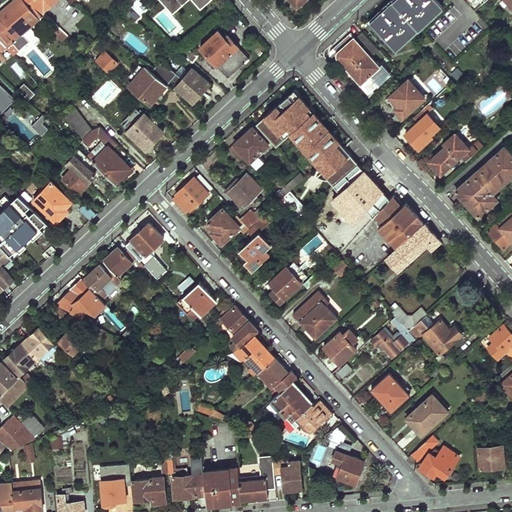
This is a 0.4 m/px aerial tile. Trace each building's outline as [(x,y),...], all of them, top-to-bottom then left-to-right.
[(13,0),(0,11),(0,18),(23,45),(27,42),(21,34),(41,17),(31,6),(29,8),(21,0),(13,0)] [(28,0),(42,13),(48,6),(49,7),(55,1),(56,2),(57,0),(28,0)] [(181,0),(195,0),(201,6),(207,0),(164,0),(171,8),(181,0)] [(443,6),(438,0),(394,0),(383,11),(372,21),(397,49),(443,6)] [(129,4),(119,15),(131,24),(141,13),(129,4)] [(0,40),(3,44),(5,46),(11,41),(18,49),(23,45),(0,18),(0,40)] [(67,36),(56,25),(50,31),(62,41),(67,36)] [(220,63),(230,74),(248,57),(237,44),(227,34),(224,37),(218,30),(200,46),(217,65),(220,63)] [(380,50),(364,32),(356,39),(350,32),(343,38),(330,50),(332,56),(340,65),(344,61),(361,80),(370,91),(391,72),(383,63),(380,66),(372,57),(380,50)] [(511,42),(505,34),(500,39),(508,47),(511,42)] [(0,47),(0,50),(5,56),(10,52),(5,46),(3,44),(0,47)] [(180,52),(193,62),(198,56),(187,46),(180,52)] [(98,63),(107,72),(115,63),(106,54),(98,63)] [(183,78),(160,59),(151,70),(167,83),(172,78),(178,83),(176,86),(193,101),(208,84),(210,82),(192,68),(183,78)] [(158,94),(160,96),(169,85),(167,83),(151,70),(146,65),(129,85),(147,101),(152,100),(158,94)] [(426,97),(409,79),(391,96),(397,103),(400,106),(397,109),(404,117),(426,97)] [(27,99),(34,94),(22,82),(16,88),(27,99)] [(0,111),(1,112),(15,98),(0,83),(0,111)] [(294,90),(288,95),(293,100),(299,95),(294,90)] [(257,123),(274,141),(290,126),(293,130),(291,132),(332,175),(334,178),(337,181),(358,161),(329,129),(323,135),(318,130),(325,124),(313,111),(310,114),(306,110),(309,107),(299,95),(293,100),(288,95),(281,101),(284,104),(279,109),(276,106),(257,123)] [(63,114),(83,138),(91,129),(72,106),(63,114)] [(441,127),(424,108),(414,118),(418,123),(407,134),(413,141),(414,140),(417,137),(424,145),(433,137),(432,135),(441,127)] [(124,126),(143,145),(152,136),(155,138),(158,135),(163,130),(157,124),(159,122),(153,116),(151,118),(142,109),(124,126)] [(41,135),(52,123),(42,113),(30,125),(41,135)] [(325,124),(318,130),(323,135),(329,129),(325,124)] [(290,126),(274,141),(277,145),(291,132),(293,130),(290,126)] [(245,155),(256,168),(265,161),(259,154),(269,144),(253,127),(241,138),(234,144),(245,155)] [(470,149),(456,134),(445,143),(447,146),(431,160),(435,164),(443,173),(464,154),(470,149)] [(143,145),(146,147),(155,138),(152,136),(143,145)] [(240,160),(245,155),(234,144),(229,149),(240,160)] [(470,149),(464,154),(468,159),(479,150),(475,144),(470,149)] [(87,156),(114,182),(121,175),(122,173),(120,170),(126,164),(107,145),(96,156),(92,152),(87,156)] [(66,162),(88,182),(92,178),(95,175),(82,161),(87,156),(79,147),(66,162)] [(511,174),(511,155),(505,147),(456,190),(471,208),(479,217),(498,200),(491,193),(511,174)] [(63,177),(78,192),(83,187),(88,182),(66,162),(63,165),(69,171),(63,177)] [(120,170),(122,173),(130,167),(126,164),(120,170)] [(340,190),(359,212),(377,197),(371,189),(365,183),(368,180),(361,171),(340,190)] [(272,196),(278,202),(287,194),(298,184),(306,176),(301,172),(282,189),(281,188),(272,196)] [(214,188),(201,173),(197,177),(196,176),(184,187),(176,193),(177,195),(172,199),(185,213),(190,209),(191,210),(210,193),(209,192),(214,188)] [(245,207),(263,189),(248,174),(230,192),(245,207)] [(34,198),(54,219),(65,207),(62,205),(66,202),(68,199),(50,182),(34,198)] [(394,192),(378,211),(386,220),(383,223),(380,226),(390,239),(394,236),(400,244),(425,221),(411,205),(407,201),(400,207),(399,205),(403,202),(394,192)] [(0,245),(9,255),(16,249),(19,252),(26,245),(23,242),(29,236),(32,239),(39,233),(10,201),(3,194),(0,197),(0,203),(3,207),(0,210),(0,245)] [(39,233),(49,224),(34,210),(29,214),(25,210),(29,205),(17,194),(10,201),(39,233)] [(287,194),(278,202),(284,209),(292,201),(287,194)] [(250,227),(267,213),(278,202),(272,196),(254,211),(252,208),(242,218),(250,227)] [(75,206),(90,218),(96,213),(81,199),(75,206)] [(221,243),(240,227),(223,208),(207,222),(217,233),(214,235),(221,243)] [(511,209),(490,230),(500,242),(505,248),(511,241),(511,209)] [(375,215),(383,223),(386,220),(378,211),(375,215)] [(249,230),(255,236),(261,231),(273,220),(267,213),(250,227),(251,228),(250,229),(249,230)] [(236,221),(246,233),(249,230),(250,229),(240,218),(236,221)] [(136,254),(158,278),(164,272),(148,254),(165,238),(151,222),(141,230),(127,244),(128,245),(136,254)] [(440,238),(426,223),(389,257),(400,269),(428,243),(433,248),(442,240),(440,238)] [(255,236),(240,250),(247,258),(244,261),(252,270),(272,253),(267,247),(272,243),(261,231),(255,236)] [(23,242),(26,245),(32,239),(29,236),(23,242)] [(394,236),(390,239),(397,246),(400,244),(394,236)] [(433,248),(428,243),(400,269),(404,274),(433,248)] [(0,279),(5,285),(13,277),(3,266),(12,258),(9,255),(0,245),(0,279)] [(110,266),(115,272),(136,254),(128,245),(122,250),(119,247),(113,253),(105,260),(110,266)] [(9,255),(12,258),(19,252),(16,249),(9,255)] [(340,274),(349,265),(340,257),(331,266),(340,274)] [(92,287),(102,298),(109,292),(102,285),(112,276),(106,269),(99,262),(91,270),(83,277),(92,287)] [(308,276),(295,262),(288,268),(287,267),(271,282),(276,287),(272,292),(281,302),(302,283),(301,281),(308,276)] [(102,285),(109,292),(122,279),(115,272),(110,266),(106,269),(112,276),(102,285)] [(92,287),(83,277),(70,288),(73,291),(67,296),(57,304),(69,310),(71,308),(74,311),(78,307),(74,302),(78,298),(88,309),(93,304),(92,303),(95,299),(98,302),(101,299),(90,289),(92,287)] [(202,280),(185,296),(202,314),(218,299),(202,280)] [(202,314),(185,296),(179,301),(196,319),(202,314)] [(417,324),(428,314),(423,308),(412,317),(407,316),(396,304),(391,309),(397,316),(410,330),(417,324)] [(261,331),(237,305),(223,317),(225,319),(225,320),(237,334),(234,336),(237,339),(243,346),(255,335),(261,331)] [(52,315),(62,323),(69,314),(59,306),(52,315)] [(321,341),(339,325),(324,308),(306,325),(321,341)] [(428,314),(417,324),(425,333),(443,353),(464,334),(456,325),(452,329),(442,318),(436,323),(428,314)] [(223,317),(221,316),(215,322),(218,326),(225,320),(225,319),(223,317)] [(410,330),(397,316),(393,320),(401,329),(394,336),(387,327),(373,339),(378,346),(382,342),(394,355),(408,342),(410,344),(417,338),(410,330)] [(511,332),(504,323),(489,336),(493,341),(488,346),(497,357),(506,350),(510,354),(511,352),(511,332)] [(417,338),(418,339),(425,333),(417,324),(410,330),(417,338)] [(24,341),(38,356),(54,341),(40,326),(30,336),(24,341)] [(59,341),(73,354),(85,342),(71,329),(64,335),(59,341)] [(325,345),(341,364),(357,350),(352,343),(358,338),(350,329),(344,334),(341,331),(325,345)] [(275,357),(255,335),(243,346),(240,348),(236,350),(244,359),(247,356),(260,370),(275,357)] [(488,346),(493,341),(489,336),(488,336),(478,345),(482,350),(487,345),(488,346)] [(137,343),(147,347),(150,342),(139,337),(137,343)] [(240,348),(243,346),(237,339),(231,345),(235,350),(236,350),(240,348)] [(38,356),(24,341),(12,352),(7,357),(20,372),(38,356)] [(179,355),(183,360),(196,348),(191,343),(179,355)] [(435,357),(441,364),(447,359),(440,352),(435,357)] [(260,370),(280,392),(293,381),(298,376),(292,369),(290,371),(276,356),(275,357),(260,370)] [(441,364),(447,371),(456,362),(451,356),(447,359),(441,364)] [(0,393),(0,397),(8,406),(26,387),(16,377),(17,375),(3,361),(0,364),(0,392),(1,393),(0,393)] [(511,362),(498,375),(511,391),(511,362)] [(343,378),(353,369),(348,364),(338,373),(343,378)] [(372,388),(392,410),(411,394),(390,371),(372,388)] [(22,377),(28,384),(34,379),(27,373),(22,377)] [(16,377),(26,387),(28,384),(22,377),(19,374),(17,375),(16,377)] [(314,403),(293,381),(280,392),(273,399),(274,400),(284,411),(293,421),(314,403)] [(484,388),(472,399),(480,402),(489,394),(484,388)] [(423,432),(448,409),(434,393),(409,416),(423,432)] [(334,414),(320,399),(315,404),(314,403),(293,421),(297,425),(300,423),(306,431),(308,432),(312,431),(322,421),(324,423),(334,414)] [(278,416),(284,411),(274,400),(268,405),(278,416)] [(216,410),(197,403),(198,409),(211,414),(216,410)] [(110,418),(123,416),(121,410),(109,412),(110,418)] [(22,421),(36,437),(47,428),(32,412),(22,421)] [(0,441),(12,449),(36,437),(22,421),(14,414),(0,427),(0,441)] [(235,435),(252,435),(252,430),(234,423),(235,435)] [(330,437),(340,443),(346,433),(336,427),(330,437)] [(52,447),(63,446),(62,442),(64,442),(63,434),(51,436),(52,447)] [(408,456),(417,466),(428,450),(439,441),(433,434),(408,456)] [(27,461),(35,460),(33,444),(25,447),(27,461)] [(438,471),(446,477),(461,456),(445,444),(436,456),(430,452),(424,461),(438,471)] [(481,467),(505,465),(504,444),(479,446),(481,467)] [(318,456),(321,449),(315,446),(312,454),(318,456)] [(366,459),(338,448),(334,458),(340,461),(335,474),(349,480),(356,483),(366,459)] [(204,466),(202,452),(194,453),(196,467),(204,466)] [(266,474),(239,477),(241,499),(260,497),(268,496),(267,488),(267,480),(275,479),(275,475),(274,462),(273,455),(264,455),(266,474)] [(274,462),(275,475),(283,475),(285,492),(294,491),(300,491),(300,483),(303,483),(301,461),(290,462),(290,461),(274,462)] [(438,471),(424,461),(420,466),(435,476),(438,471)] [(225,503),(242,502),(241,499),(239,477),(238,467),(204,471),(205,473),(207,493),(208,504),(225,503)] [(207,493),(205,473),(197,473),(174,475),(176,496),(190,494),(207,493)] [(168,501),(164,475),(153,477),(153,478),(133,480),(135,499),(153,497),(153,503),(155,503),(168,501)] [(13,482),(16,510),(25,508),(25,510),(38,508),(43,508),(40,486),(42,486),(40,478),(32,479),(32,480),(13,482)] [(124,478),(101,480),(104,503),(107,507),(114,507),(115,504),(116,503),(126,502),(124,478)] [(267,480),(267,488),(276,487),(275,479),(267,480)] [(16,510),(13,482),(13,480),(0,481),(0,511),(6,511),(16,511),(16,510)] [(80,511),(85,511),(84,500),(70,501),(69,494),(58,495),(59,511),(80,511)]
